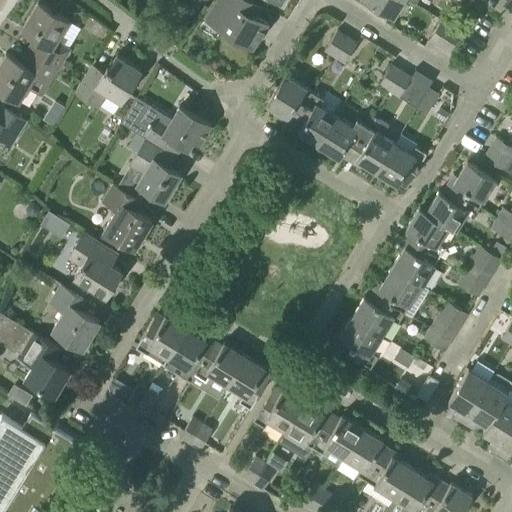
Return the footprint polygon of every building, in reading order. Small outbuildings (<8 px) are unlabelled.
[(255,16),(262,5),(253,0),(215,0),(205,19),(225,31),(226,36),(232,39),(236,38),(252,47),(267,23),(255,16)] [(403,0),(366,0),(393,17),(403,0)] [(38,39),(31,51),(57,68),(57,67),(63,70),(69,60),(63,57),(69,48),(68,47),(80,27),(69,20),(38,1),(21,28),(38,39)] [(441,19),(429,39),(438,45),(451,25),(441,19)] [(438,45),(449,52),(461,31),(451,25),(438,45)] [(333,55),(346,35),(337,29),(324,50),(333,55)] [(346,35),(333,55),(345,62),(357,42),(346,35)] [(41,93),(57,68),(31,51),(24,63),(6,52),(0,62),(0,88),(18,100),(27,85),(41,93)] [(107,92),(121,100),(141,69),(117,54),(109,66),(107,65),(103,71),(93,64),(96,58),(95,58),(75,91),(98,105),(107,92)] [(388,89),(401,68),(391,63),(379,83),(388,89)] [(401,68),(388,89),(399,95),(412,75),(401,68)] [(290,113),(295,116),(312,90),(285,74),(267,103),(288,116),(290,113)] [(429,86),(416,106),(426,112),(439,92),(429,86)] [(316,143),(335,113),(319,103),(323,97),(312,90),(295,116),(296,117),(294,120),(301,124),(297,131),(316,143)] [(120,122),(145,137),(145,136),(168,151),(176,156),(183,145),(188,148),(194,138),(199,142),(211,124),(179,105),(171,117),(151,104),(152,104),(151,103),(150,104),(137,95),(120,122)] [(25,119),(3,106),(0,110),(0,137),(10,143),(25,119)] [(350,150),(366,123),(357,117),(352,124),(335,113),(316,143),(339,157),(343,150),(350,155),(352,151),(350,150)] [(373,114),(367,124),(366,123),(350,150),(352,151),(358,155),(356,158),(376,171),(394,141),(383,134),(389,124),(373,114)] [(176,156),(168,151),(145,136),(145,137),(129,163),(142,172),(135,184),(164,200),(181,173),(170,166),(176,156)] [(490,146),(510,159),(511,158),(511,156),(511,145),(496,136),(490,146)] [(402,177),(409,182),(427,152),(414,144),(410,151),(394,141),(376,171),(397,184),(402,177)] [(484,156),(504,169),(510,159),(490,146),(484,156)] [(449,189),(478,206),(496,178),(467,160),(453,181),(457,184),(453,190),(450,187),(449,189)] [(116,209),(103,229),(135,248),(151,220),(134,210),(140,199),(112,183),(102,200),(116,209)] [(426,211),(425,210),(424,211),(448,225),(447,226),(454,230),(465,212),(472,217),(478,206),(449,189),(445,194),(439,190),(426,211)] [(31,199),(25,204),(26,212),(34,215),(40,209),(38,202),(31,199)] [(424,211),(425,210),(419,206),(406,228),(413,232),(409,239),(411,240),(412,239),(437,256),(444,245),(437,241),(447,226),(448,225),(424,211)] [(497,217),(511,226),(511,212),(503,207),(497,217)] [(490,227),(511,240),(511,226),(497,217),(490,227)] [(121,269),(110,262),(117,251),(83,231),(67,256),(80,265),(73,276),(105,295),(121,269)] [(405,245),(392,266),(420,283),(437,256),(412,239),(411,240),(412,241),(408,247),(405,245)] [(490,275),(501,257),(479,244),(468,262),(490,275)] [(468,262),(462,272),(484,285),(490,275),(468,262)] [(378,294),(377,295),(403,311),(420,283),(392,266),(379,287),(383,289),(379,295),(378,294)] [(462,272),(456,282),(478,295),(484,285),(462,272)] [(82,297),(59,283),(49,300),(63,308),(51,328),(83,347),(100,320),(76,307),(82,297)] [(364,295),(352,316),(381,334),(390,318),(396,322),(403,311),(377,295),(378,294),(375,293),(371,300),(364,295)] [(456,330),(467,312),(446,299),(435,317),(456,330)] [(32,364),(24,377),(54,395),(69,369),(52,359),(60,347),(32,330),(0,311),(0,341),(14,350),(16,348),(20,350),(17,355),(32,364)] [(161,321),(154,316),(135,346),(163,363),(186,327),(165,314),(161,321)] [(381,334),(352,316),(339,337),(345,341),(341,348),(370,366),(370,367),(377,356),(370,351),(381,334)] [(435,317),(429,326),(451,339),(456,330),(435,317)] [(511,339),(511,319),(501,337),(510,343),(511,339)] [(423,336),(444,350),(451,339),(429,326),(423,336)] [(190,380),(194,374),(211,347),(205,343),(207,340),(186,327),(163,363),(190,380)] [(213,344),(211,347),(194,374),(204,380),(209,373),(226,384),(245,354),(224,341),(220,348),(213,344)] [(265,367),(245,354),(226,384),(242,393),(238,400),(250,407),(268,378),(261,374),(265,367)] [(454,414),(463,419),(487,380),(468,368),(448,400),(460,408),(456,413),(455,412),(454,414)] [(426,401),(439,381),(429,374),(416,395),(426,401)] [(396,388),(408,396),(415,385),(403,378),(396,388)] [(487,380),(463,419),(473,425),(474,424),(472,423),(476,418),(487,424),(488,425),(502,399),(503,400),(508,393),(487,380)] [(135,409),(148,389),(137,382),(125,403),(135,409)] [(267,419),(284,430),(303,399),(283,387),(278,394),(271,389),(253,419),(263,425),(267,419)] [(148,389),(135,409),(145,415),(158,395),(148,389)] [(304,458),(311,446),(328,420),(322,416),(324,413),(303,399),(284,430),(277,441),(304,458)] [(488,444),(498,450),(511,428),(511,404),(503,400),(502,399),(488,425),(487,424),(482,431),(494,438),(491,444),(489,443),(488,444)] [(22,427),(39,438),(48,424),(31,413),(22,427)] [(0,511),(27,511),(36,498),(45,504),(81,444),(48,424),(39,438),(22,427),(2,414),(0,416),(0,511)] [(326,446),(343,457),(362,427),(341,414),(337,421),(330,416),(328,420),(311,446),(322,453),(326,446)] [(203,422),(193,416),(180,436),(190,443),(203,422)] [(203,422),(190,443),(200,449),(213,428),(203,422)] [(355,473),(366,479),(384,450),(379,446),(383,440),(362,427),(343,457),(359,466),(355,473)] [(511,428),(498,450),(508,456),(509,455),(507,454),(510,449),(511,449),(511,428)] [(366,479),(394,496),(412,467),(392,454),(390,458),(384,454),(386,451),(384,450),(366,479)] [(252,481),(265,461),(255,455),(243,475),(252,481)] [(265,461),(252,481),(263,488),(275,468),(265,461)] [(412,467),(394,496),(420,511),(422,511),(437,487),(431,484),(433,480),(412,467)] [(439,484),(437,487),(422,511),(461,511),(472,495),(451,481),(446,488),(439,484)] [(314,482),(301,502),(311,508),(324,487),(314,482)] [(324,487),(311,508),(316,511),(323,511),(335,494),(324,487)]
